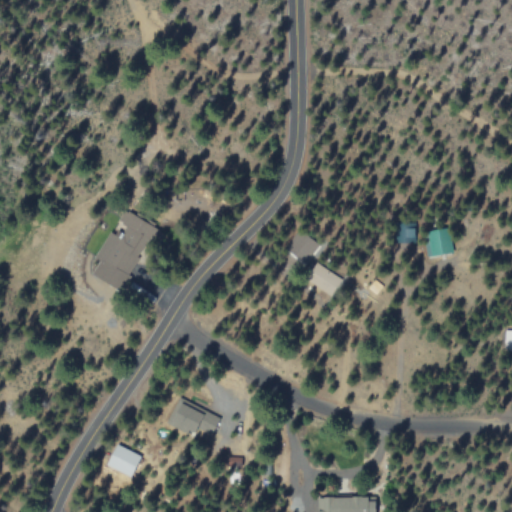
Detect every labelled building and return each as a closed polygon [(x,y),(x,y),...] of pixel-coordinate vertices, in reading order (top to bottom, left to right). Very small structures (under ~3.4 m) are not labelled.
[(450,254),(448,229),(429,230),(431,255),(450,254)] [(305,279),(332,296),(343,279),(316,262),(305,279)] [(219,418),(180,402),(171,424),(210,440),(219,418)] [(107,465),(132,478),(142,456),(117,444),(107,465)] [(376,511),(376,497),(319,497),(319,511),(376,511)]
